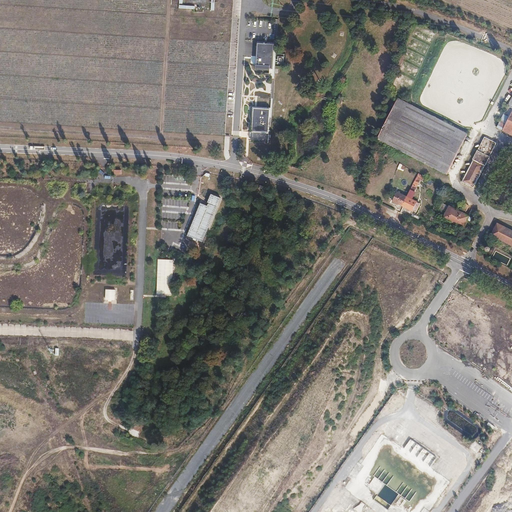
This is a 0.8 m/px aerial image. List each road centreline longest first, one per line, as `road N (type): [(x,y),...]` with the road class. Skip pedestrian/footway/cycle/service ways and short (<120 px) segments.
road 1 (unclassified): [(0,148),(158,155),(265,175),(343,201),(466,263)]
road 2 (unclassified): [(466,263),(493,212),(458,177),(511,73)]
road 3 (track): [(109,397),(38,447),(10,511)]
road 4 (track): [(369,0),(511,50)]
road 5 (track): [(138,335),(131,365),(103,408),(108,420),(136,432)]
